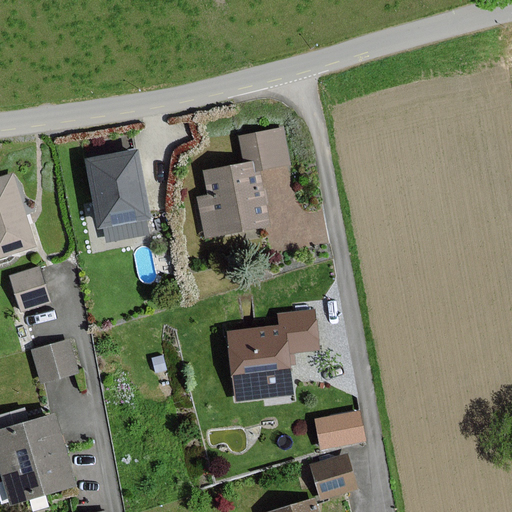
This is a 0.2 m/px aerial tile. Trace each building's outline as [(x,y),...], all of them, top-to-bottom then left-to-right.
[(282,130),(240,137),(245,166),(204,174),(208,196),(198,198),(205,238),(269,226),(258,170),(288,164),(282,130)] [(135,151),(85,159),(97,228),(147,219),(135,151)] [(12,173),(0,177),(0,257),(35,247),(12,173)] [(48,301),(39,268),(8,276),(16,310),(48,301)] [(315,311),(278,314),(279,327),(226,332),(233,402),(292,396),(288,353),(319,350),(315,311)] [(82,375),(72,342),(35,352),(45,386),(82,375)] [(358,414),(316,421),(320,448),(363,440),(358,414)] [(52,416),(0,431),(0,469),(62,452),(52,416)] [(72,487),(62,452),(0,469),(0,470),(10,505),(72,487)] [(358,489),(352,470),(348,457),(315,468),(326,500),(358,489)] [(274,511),(319,511),(317,501),(274,511)]
